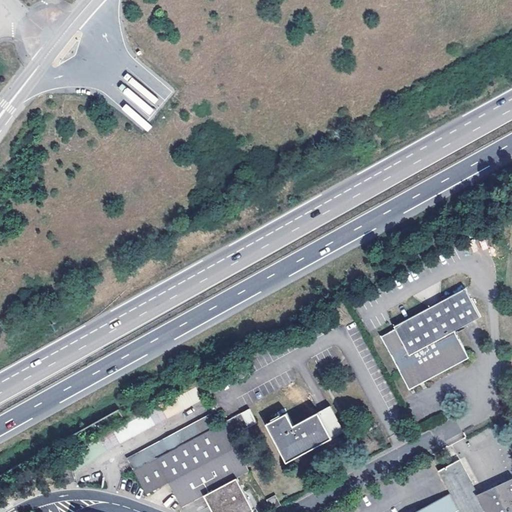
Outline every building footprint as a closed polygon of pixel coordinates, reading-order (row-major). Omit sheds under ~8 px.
[(395,328),(381,336),(409,389),(469,357),(455,330),(481,316),(466,288),(394,326),(395,328)] [(80,452),(58,468),(66,484),(75,480),(72,469),(75,473),(108,450),(142,432),(203,400),(196,387),(141,417),(101,438),(80,452)] [(344,431),(330,405),(294,425),(287,413),(275,420),(267,424),(287,462),(327,440),(344,431)] [(224,422),(229,433),(247,424),(241,413),(224,422)] [(229,433),(224,422),(217,426),(210,414),(127,458),(146,495),(169,482),(182,507),(205,495),(211,508),(213,511),(250,511),(255,510),(248,497),(247,494),(245,491),(237,477),(249,471),(229,433)] [(438,470),(450,493),(459,509),(460,511),(485,511),(458,460),(438,470)] [(511,511),(511,478),(495,487),(506,511),(511,511)] [(453,511),(459,509),(450,493),(415,511),(453,511)] [(281,505),(276,495),(267,500),(272,509),(281,505)]
